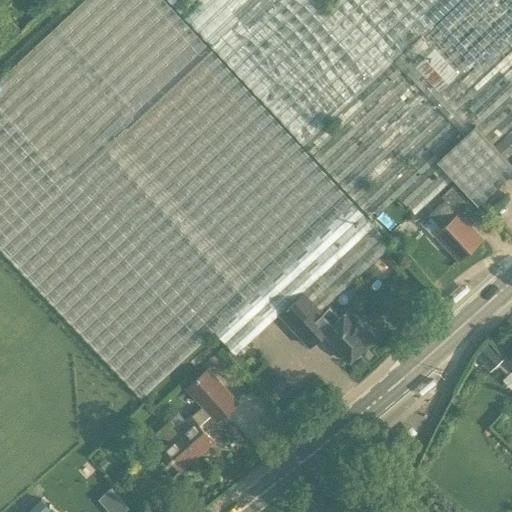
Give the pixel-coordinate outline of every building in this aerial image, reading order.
[(235,355),(278,315),(302,293),(320,313),(328,305),(391,247),(163,0),(84,0),(0,78),(0,250),(141,398),(214,331),(235,355)] [(511,165),(511,164),(511,0),(168,0),(389,237),(452,178),(477,204),(511,171),(511,165)] [(472,208),(452,186),(440,196),(444,200),(428,215),(441,229),(434,235),(457,260),(481,238),(462,218),(472,208)] [(386,259),(373,265),(379,276),(392,270),(386,259)] [(337,314),(328,305),(320,313),(302,293),(278,315),(309,347),(322,335),(347,362),(373,338),(347,311),(346,312),(343,308),(337,314)] [(485,341),(472,352),(483,367),(497,357),(485,341)] [(160,448),(180,470),(212,441),(197,425),(209,414),(216,421),(236,403),(206,370),(186,388),(202,406),(177,428),(169,419),(154,433),(164,444),(160,448)] [(25,511),(62,511),(101,474),(84,456),(25,511)] [(96,496),(108,511),(120,511),(127,507),(110,485),(96,496)]
